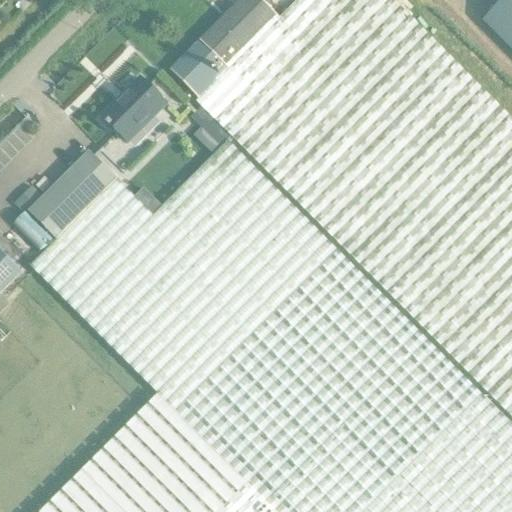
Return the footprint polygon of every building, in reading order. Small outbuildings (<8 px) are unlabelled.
[(511,122),(420,30),(388,0),(298,0),(277,21),(256,0),(241,0),(199,42),(169,71),(198,99),(194,103),(511,419),(511,122)] [(511,0),(505,0),(482,24),(511,53),(511,0)] [(139,80),(99,120),(109,129),(111,127),(127,143),(165,105),(139,80)] [(143,410),(41,511),(511,511),(511,428),(227,144),(162,209),(153,218),(134,199),(116,181),(88,153),(27,214),(55,242),(29,267),(33,271),(156,394),(157,396),(143,410)] [(143,190),(134,199),(153,218),(162,209),(143,190)] [(0,255),(0,315),(8,308),(0,299),(0,294),(20,276),(0,255)]
